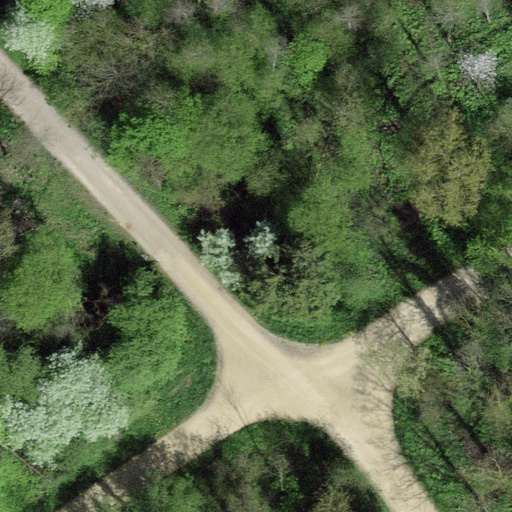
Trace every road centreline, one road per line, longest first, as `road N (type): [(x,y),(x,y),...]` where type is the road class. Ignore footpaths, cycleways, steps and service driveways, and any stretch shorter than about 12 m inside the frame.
road 1 (track): [(0,65),(288,379)]
road 2 (track): [(70,511),(288,379)]
road 3 (track): [(511,264),(288,379)]
road 4 (track): [(288,379),(395,511)]
